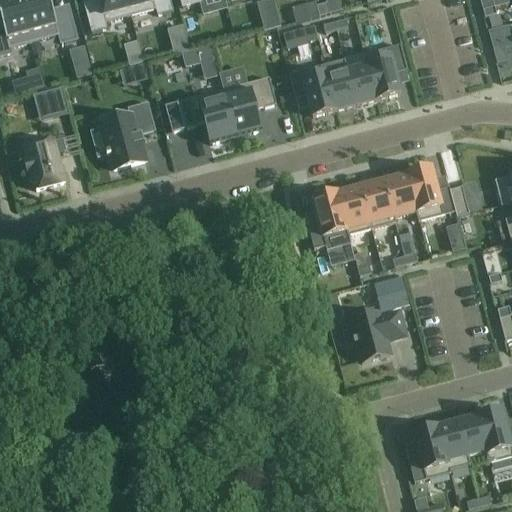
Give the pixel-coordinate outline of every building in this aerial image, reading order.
[(34,45),(21,0),(15,0),(0,4),(0,18),(4,32),(0,33),(0,59),(11,56),(10,51),(34,45)] [(21,0),(34,45),(59,38),(61,46),(77,42),(69,15),(54,19),(49,0),(21,0)] [(97,0),(99,8),(86,11),(92,35),(107,31),(106,26),(131,19),(125,0),(97,0)] [(169,0),(125,0),(131,19),(156,13),(157,18),(173,14),(169,0)] [(179,0),(182,9),(200,4),(199,1),(202,0),(179,0)] [(479,0),(481,5),(483,13),(494,10),(492,2),(491,0),(479,0)] [(257,5),(262,25),(264,33),(281,29),(279,21),(274,1),(257,5)] [(330,16),(342,13),(339,3),(327,7),(330,16)] [(319,18),(315,4),(306,7),(310,21),(319,18)] [(494,10),(483,13),(485,20),(496,18),(494,10)] [(346,22),(334,25),(336,33),(348,30),(346,22)] [(323,28),(325,36),(336,33),(334,25),(323,28)] [(189,53),(182,28),(167,32),(174,57),(189,53)] [(318,43),(314,29),(305,32),(308,45),(318,43)] [(494,54),(505,51),(503,44),(492,47),(494,54)] [(363,58),(365,66),(366,66),(376,103),(400,97),(395,76),(407,73),(400,48),(363,58)] [(69,53),(71,59),(86,55),(84,49),(69,53)] [(211,49),(182,57),(186,70),(215,63),(211,49)] [(507,59),(505,51),(494,54),(496,62),(497,67),(508,64),(507,59)] [(376,103),(366,66),(365,66),(345,71),(347,75),(356,108),(376,103)] [(145,68),(120,74),(123,89),(148,82),(145,68)] [(45,90),(39,71),(26,75),(32,94),(45,90)] [(303,84),(301,74),(289,77),(295,102),(307,99),(312,120),(337,114),(328,80),(329,80),(328,77),(303,84)] [(347,75),(329,80),(328,80),(337,114),(356,108),(347,75)] [(223,93),(236,140),(261,133),(256,113),(276,107),(269,81),(223,93)] [(63,93),(42,99),(44,108),(55,106),(59,117),(69,115),(63,93)] [(236,140),(223,93),(177,105),(185,132),(205,126),(210,147),(236,140)] [(173,135),(185,132),(177,105),(165,108),(173,135)] [(110,158),(113,173),(144,164),(140,146),(144,145),(142,138),(155,134),(148,106),(132,110),(134,117),(101,126),(109,155),(106,156),(107,159),(110,158)] [(36,194),(63,186),(52,144),(25,151),(28,164),(25,165),(29,181),(32,180),(36,194)] [(455,215),(449,193),(448,191),(437,194),(431,173),(407,179),(417,216),(416,216),(418,225),(455,215)] [(511,178),(495,183),(502,209),(511,207),(511,206),(511,205),(511,178)] [(395,221),(416,216),(417,216),(407,179),(384,185),(394,222),(395,221)] [(394,222),(384,185),(361,192),(372,232),(396,226),(395,221),(394,222)] [(462,190),(449,193),(455,215),(456,220),(469,217),(462,190)] [(347,239),(372,232),(361,192),(338,198),(347,234),(346,234),(347,239)] [(307,228),(314,253),(326,250),(323,240),(346,234),(347,234),(338,198),(313,204),(319,225),(307,228)] [(415,256),(412,246),(401,249),(404,259),(415,256)] [(494,255),(482,258),(488,280),(499,276),(494,255)] [(406,267),(417,264),(415,256),(404,260),(406,267)] [(406,267),(404,260),(392,263),(394,270),(406,267)] [(357,272),(359,280),(371,277),(369,269),(357,272)] [(499,276),(488,280),(490,287),(501,284),(499,276)] [(399,281),(376,287),(380,311),(407,306),(401,280),(399,281)] [(344,318),(338,297),(326,300),(332,321),(344,318)] [(508,310),(497,313),(499,321),(511,318),(508,310)] [(380,320),(379,315),(350,323),(355,342),(353,342),(353,343),(355,343),(356,347),(354,347),(355,348),(357,347),(362,366),(391,358),(387,344),(406,339),(399,315),(380,320)] [(505,344),(511,341),(511,320),(511,318),(499,321),(505,344)] [(486,454),(485,454),(488,467),(511,460),(511,433),(507,435),(502,414),(477,421),(486,454)] [(486,454),(477,421),(458,426),(467,459),(485,454),(486,454)] [(450,473),(470,468),(467,459),(458,426),(438,431),(449,474),(450,473)] [(419,458),(407,461),(414,486),(451,477),(450,473),(449,474),(438,431),(414,438),(419,458)] [(478,502),(480,510),(491,507),(489,499),(478,502)] [(415,511),(444,511),(443,506),(428,510),(425,500),(414,503),(415,511)] [(473,511),(480,510),(478,502),(467,505),(468,511),(473,511)]
